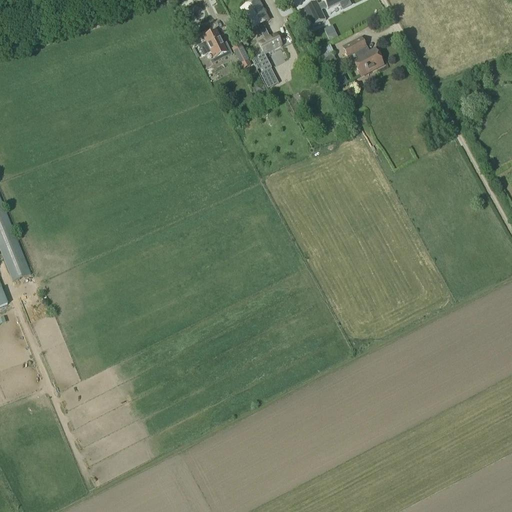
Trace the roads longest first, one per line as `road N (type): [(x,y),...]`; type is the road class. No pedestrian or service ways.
road 1 (track): [(56,511),(511,274)]
road 2 (track): [(511,240),(379,0)]
road 3 (track): [(0,51),(149,0)]
